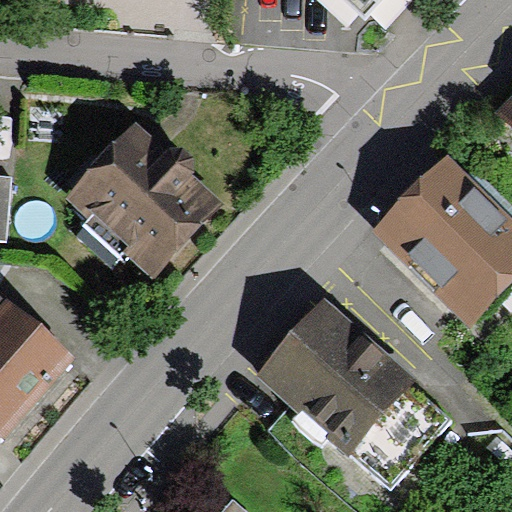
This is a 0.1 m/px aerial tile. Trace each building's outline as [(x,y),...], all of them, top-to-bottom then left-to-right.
[(323,0),(357,32),(387,0),(323,0)] [(511,118),(501,129),(511,140),(511,118)] [(139,130),(67,207),(149,284),(221,208),(139,130)] [(11,181),(0,179),(0,241),(5,242),(11,181)] [(511,265),(436,193),(385,247),(470,329),(511,285),(511,265)] [(0,445),(3,447),(77,366),(0,296),(0,445)] [(323,322),(257,398),(346,475),(412,399),(323,322)]
